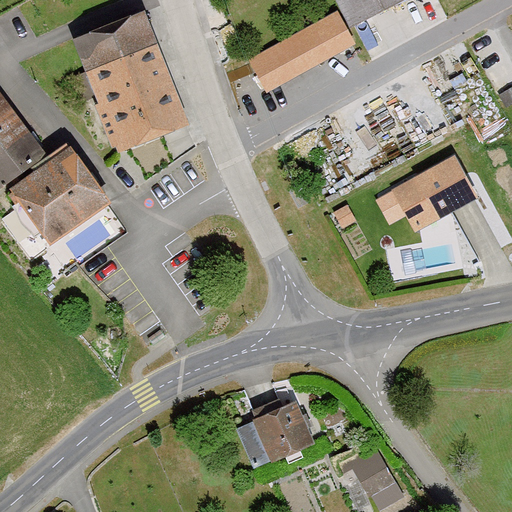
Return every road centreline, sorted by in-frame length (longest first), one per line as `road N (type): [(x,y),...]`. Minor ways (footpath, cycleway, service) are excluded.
road 1 (tertiary): [(5,511),(104,421),(145,395),(236,354),(329,335)]
road 2 (residential): [(230,154),(510,0)]
road 3 (residential): [(457,511),(329,335)]
road 4 (tertiary): [(329,335),(286,270),(230,154)]
road 5 (tertiary): [(329,335),(511,301)]
road 6 (tertiary): [(230,154),(177,0)]
